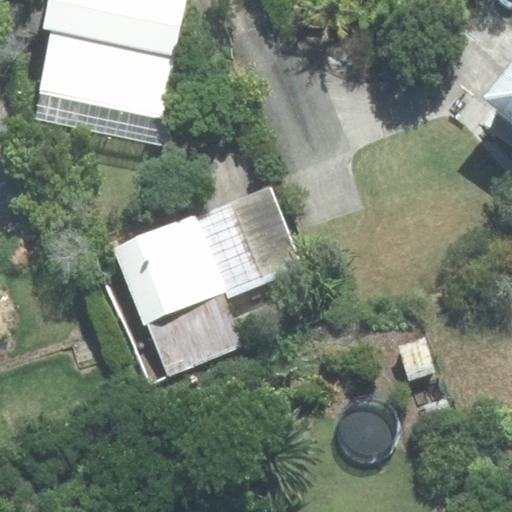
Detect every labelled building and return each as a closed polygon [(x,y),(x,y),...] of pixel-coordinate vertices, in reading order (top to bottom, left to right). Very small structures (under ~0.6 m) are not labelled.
[(31,115),(72,122),(67,150),(152,165),(176,10),(123,2),(120,19),(43,6),(32,71),(39,71),(31,115)] [(511,85),(511,94),(470,151),(511,182),(511,81),(510,84),(511,85)] [(216,313),(294,280),(266,208),(113,272),(156,374),(229,344),(216,313)] [(429,251),(405,261),(416,291),(440,281),(429,251)] [(393,360),(405,396),(433,386),(422,352),(393,360)]
